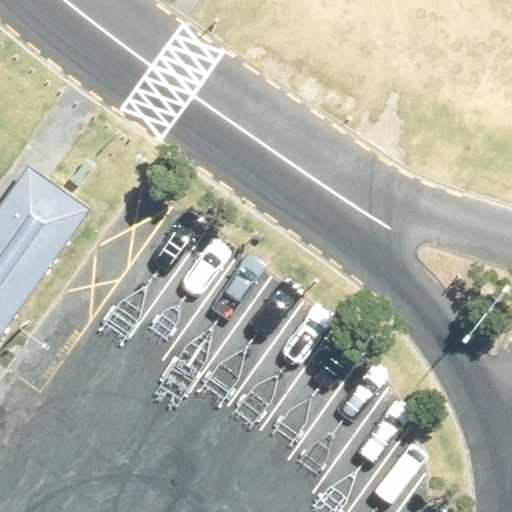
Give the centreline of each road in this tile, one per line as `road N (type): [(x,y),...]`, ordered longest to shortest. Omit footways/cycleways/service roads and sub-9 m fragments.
road 1 (unclassified): [(66,0),(349,203)]
road 2 (unclassified): [(511,404),(349,203)]
road 3 (unclassified): [(349,203),(511,253)]
